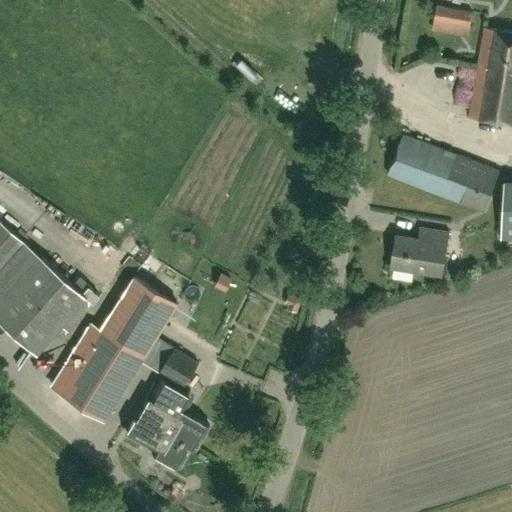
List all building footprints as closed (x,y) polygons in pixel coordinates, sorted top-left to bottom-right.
[(469,25),(471,9),(437,4),(434,19),(469,25)] [(511,122),(511,30),(485,26),(469,116),(511,122)] [(483,209),(499,170),(404,133),(388,173),(483,209)] [(501,224),(511,223),(511,186),(501,187),(501,224)] [(85,293),(0,217),(0,316),(38,350),(62,324),(68,330),(100,294),(91,286),(85,293)] [(442,273),(449,232),(420,227),(418,237),(396,234),(391,265),(442,273)] [(142,359),(157,335),(177,302),(146,283),(113,335),(102,327),(78,365),(68,359),(52,385),(105,417),(142,358),(142,359)] [(157,335),(142,359),(184,385),(199,361),(157,335)] [(192,444),(192,445),(196,447),(210,424),(185,410),(192,396),(162,378),(154,392),(142,413),(154,420),(154,421),(192,444)] [(142,413),(141,413),(139,412),(127,433),(154,448),(153,450),(158,452),(156,454),(157,458),(168,464),(171,463),(172,461),(180,465),(192,445),(192,444),(154,421),(154,420),(142,413)]
